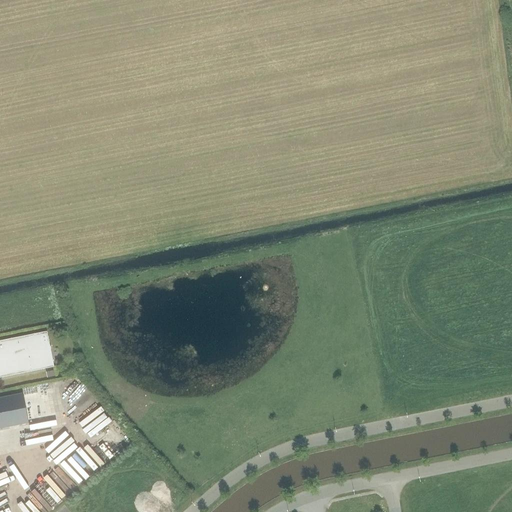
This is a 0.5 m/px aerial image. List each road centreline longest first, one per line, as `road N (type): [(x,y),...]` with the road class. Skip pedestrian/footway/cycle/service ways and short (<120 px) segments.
road 1 (unclassified): [(193,511),(272,455),(511,401)]
road 2 (unclassified): [(511,452),(390,477)]
